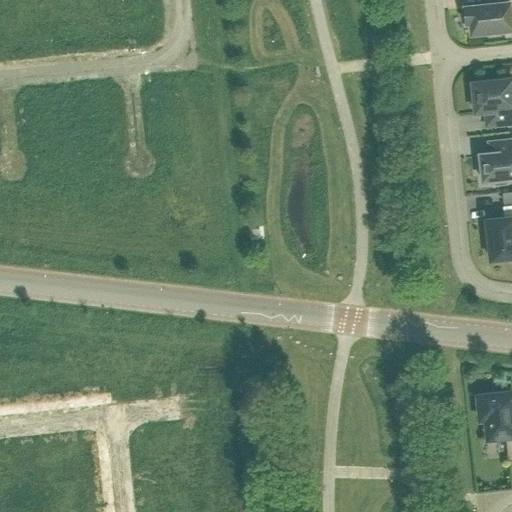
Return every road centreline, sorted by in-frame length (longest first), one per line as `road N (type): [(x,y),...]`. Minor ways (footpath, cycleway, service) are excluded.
road 1 (tertiary): [(0,281),(511,338)]
road 2 (residential): [(441,59),(467,276),(482,292),(511,295)]
road 3 (residential): [(131,67),(3,80)]
